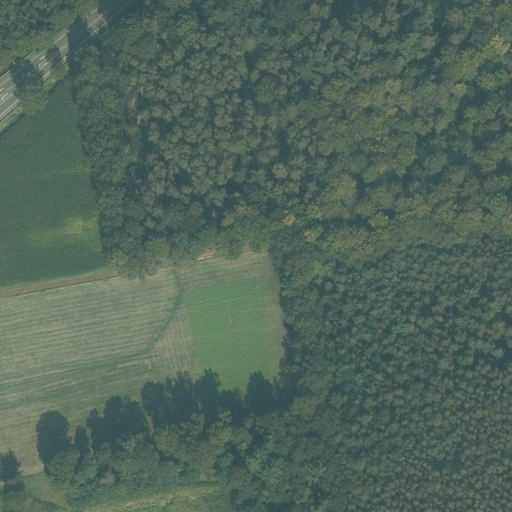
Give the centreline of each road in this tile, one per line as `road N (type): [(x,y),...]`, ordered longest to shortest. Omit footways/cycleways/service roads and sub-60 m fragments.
road 1 (track): [(0,298),(298,236)]
road 2 (track): [(298,236),(511,197)]
road 3 (primary): [(0,103),(120,0)]
